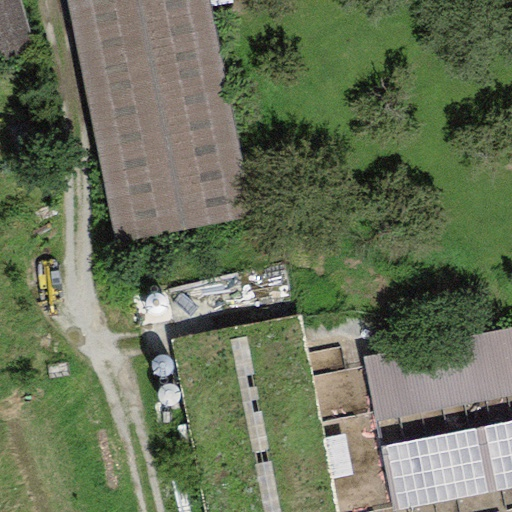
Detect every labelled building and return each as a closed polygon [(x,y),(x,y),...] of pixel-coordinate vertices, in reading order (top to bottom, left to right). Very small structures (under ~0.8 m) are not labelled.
[(14,0),(0,0),(0,54),(28,46),(14,0)] [(200,0),(74,0),(121,234),(242,210),(200,0)] [(333,511),(297,325),(178,349),(210,511),(333,511)] [(511,332),(365,361),(376,416),(511,389),(511,332)] [(511,425),(383,451),(394,506),(511,483),(511,425)]
